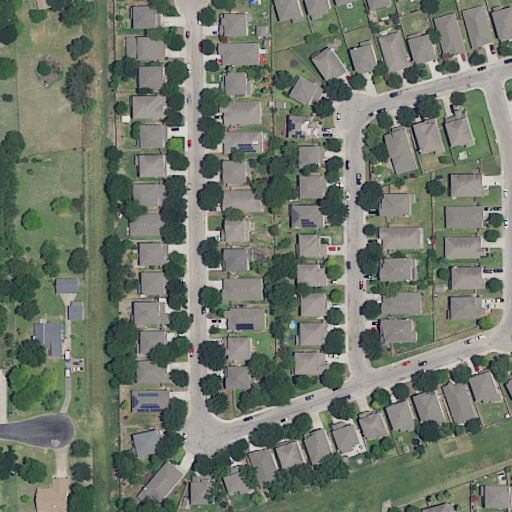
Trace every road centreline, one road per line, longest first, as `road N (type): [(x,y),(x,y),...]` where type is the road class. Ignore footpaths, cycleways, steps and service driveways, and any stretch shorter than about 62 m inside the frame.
road 1 (residential): [(366,385),(357,350),(354,112),(511,67)]
road 2 (residential): [(196,0),(200,421),(208,433)]
road 3 (residential): [(208,433),(225,434),(511,330)]
road 4 (residential): [(511,330),(508,138),(491,74)]
